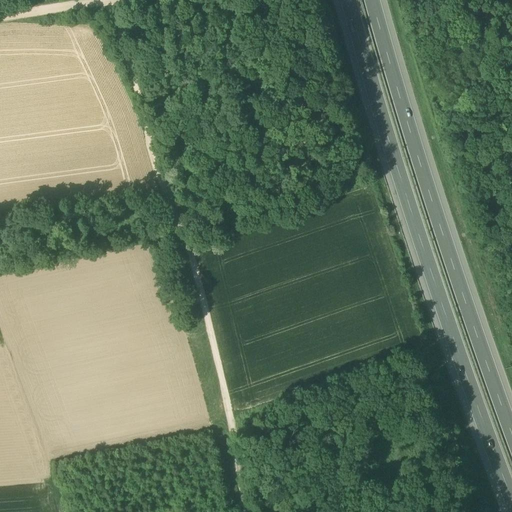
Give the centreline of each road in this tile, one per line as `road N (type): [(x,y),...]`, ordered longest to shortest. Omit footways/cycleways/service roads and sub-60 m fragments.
road 1 (track): [(107,2),(210,325),(249,511)]
road 2 (motorway): [(347,0),(406,198),(511,500)]
road 3 (motorway): [(511,435),(371,0)]
